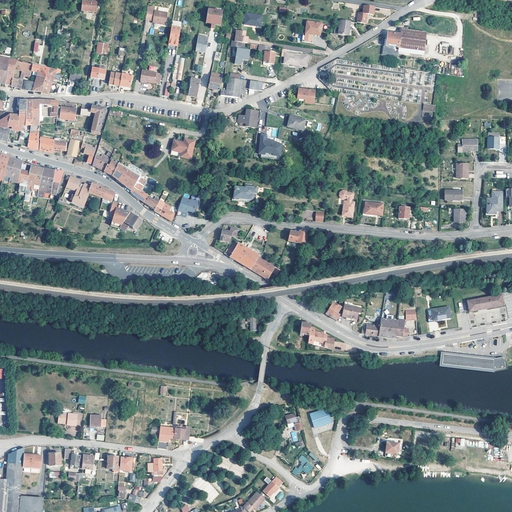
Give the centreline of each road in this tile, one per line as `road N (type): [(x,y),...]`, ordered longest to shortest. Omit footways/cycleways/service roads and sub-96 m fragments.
road 1 (residential): [(410,9),(220,113),(133,97),(12,94)]
road 2 (unclassified): [(474,234),(229,217),(194,241)]
road 3 (residential): [(511,437),(353,416),(340,425),(322,481),(304,489)]
road 4 (tertiary): [(188,239),(102,179),(0,146)]
road 5 (residential): [(6,446),(49,441),(188,456)]
road 6 (secondary): [(180,260),(0,250)]
road 7 (residential): [(287,300),(267,336),(255,406),(233,429)]
road 8 (secondary): [(453,336),(379,344),(331,326)]
